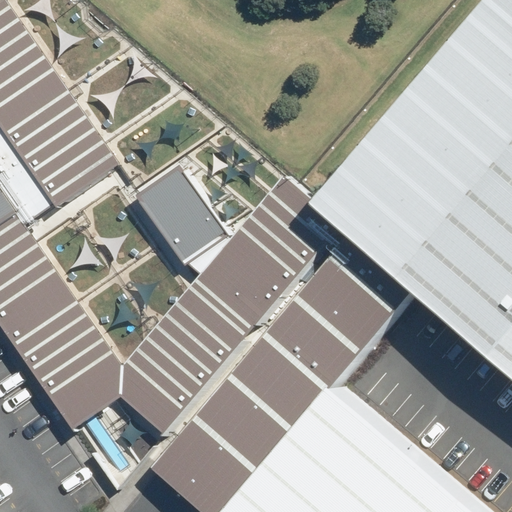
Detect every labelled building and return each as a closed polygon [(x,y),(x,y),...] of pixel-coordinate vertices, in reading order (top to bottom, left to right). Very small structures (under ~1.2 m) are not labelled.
[(128,393),(171,429),(343,220),(286,173),(236,238),(186,166),(142,196),(190,265),(207,276),(126,364),(29,226),(122,163),(10,0),(8,0),(0,6),(0,312),(80,427),(128,393)] [(36,8),(27,10),(36,10),(42,11),(51,15),(57,19),(54,12),(52,2),(51,0),(45,0),(41,5),(36,8)] [(511,0),(495,0),(327,196),(511,354),(511,0)] [(64,50),(61,58),(66,51),(71,47),(80,42),(87,40),(79,38),(70,34),(63,30),(59,27),(61,31),(64,37),(65,44),(64,50)] [(133,77),(128,84),(135,79),(141,76),(150,74),(158,74),(151,70),(144,63),(138,57),(135,54),(135,57),(137,65),(136,71),(133,77)] [(113,109),(116,117),(115,109),(116,102),(119,93),(123,87),(116,90),(107,93),(99,95),(94,96),(98,97),(105,100),(110,104),(113,109)] [(152,156),(153,162),(153,156),(154,151),(157,144),(161,139),(155,141),(148,143),(141,144),(137,144),(140,145),(145,148),(149,151),(152,156)] [(242,158),(238,161),(242,159),(246,158),(252,157),(256,157),(252,154),(248,150),(245,147),(244,144),(244,146),(244,151),(244,155),(242,158)] [(215,171),(211,177),(216,172),(220,170),(228,168),(234,168),(228,165),(222,160),(217,156),(215,153),(216,156),(217,161),(217,167),(215,171)] [(198,165),(194,160),(189,165),(194,169),(198,165)] [(231,178),(228,182),(231,179),(235,177),(241,176),(245,175),(241,173),(236,170),(233,167),(231,164),(231,167),(232,171),(232,175),(231,178)] [(215,198),(213,203),(216,199),(220,197),(225,194),(229,193),(225,192),(220,189),(215,186),(213,185),(214,187),(216,191),(216,195),(215,198)] [(230,218),(229,222),(231,218),(233,215),(238,211),(242,210),(237,209),(232,207),(227,206),(225,205),(226,206),(228,210),(230,214),(230,218)] [(105,239),(96,235),(104,240),(109,246),(114,257),(117,265),(119,256),(124,246),(129,237),(132,233),(128,235),(120,239),(113,240),(105,239)] [(80,263),(72,269),(81,265),(89,264),(101,265),(109,267),(103,260),(96,251),(92,243),(89,237),(89,242),(88,250),(85,257),(80,263)] [(123,270),(119,264),(114,268),(118,273),(123,270)] [(225,511),(389,318),(326,265),(159,463),(217,511),(225,511)] [(127,276),(123,271),(118,275),(122,280),(127,276)] [(149,301),(149,308),(150,301),(152,295),(157,287),(162,283),(155,284),(146,285),(139,285),(134,285),(137,287),(143,290),(147,295),(149,301)] [(118,322),(112,329),(120,324),(127,322),(139,320),(147,321),(140,316),(132,307),(126,300),(123,295),(123,300),(124,309),(122,316),(118,322)] [(505,511),(347,382),(237,511),(505,511)] [(134,445),(135,449),(136,443),(140,438),(143,435),(149,433),(144,432),(138,429),(135,424),(132,420),(132,425),(129,431),(124,435),(118,437),(123,437),(129,439),(134,445)]
